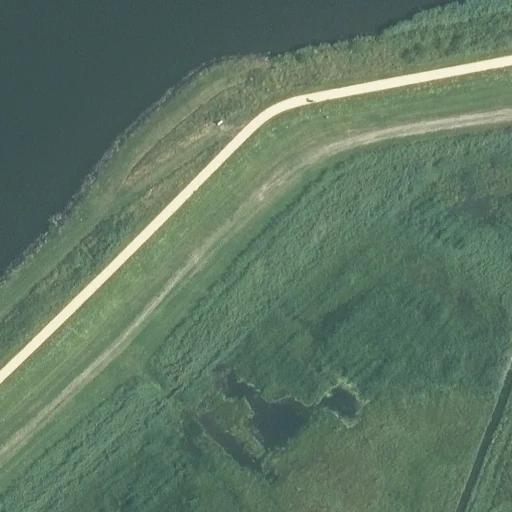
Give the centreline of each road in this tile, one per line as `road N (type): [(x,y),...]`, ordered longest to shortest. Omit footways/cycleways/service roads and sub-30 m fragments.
road 1 (track): [(511,110),(380,133),(292,163),(0,455)]
road 2 (track): [(254,123),(200,144),(106,206),(0,307)]
